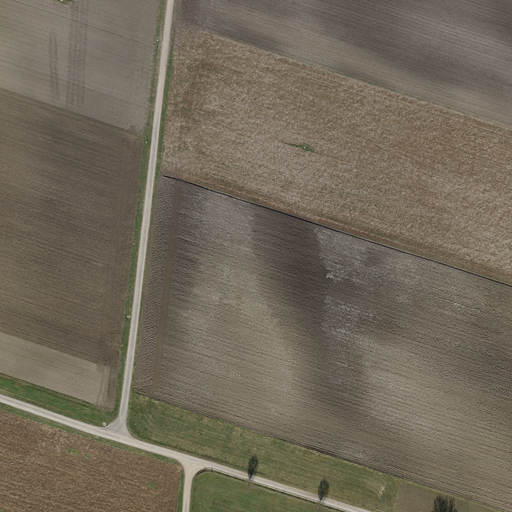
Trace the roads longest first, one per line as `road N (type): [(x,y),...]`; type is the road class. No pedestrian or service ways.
road 1 (track): [(121,437),(172,0)]
road 2 (track): [(0,396),(357,511)]
